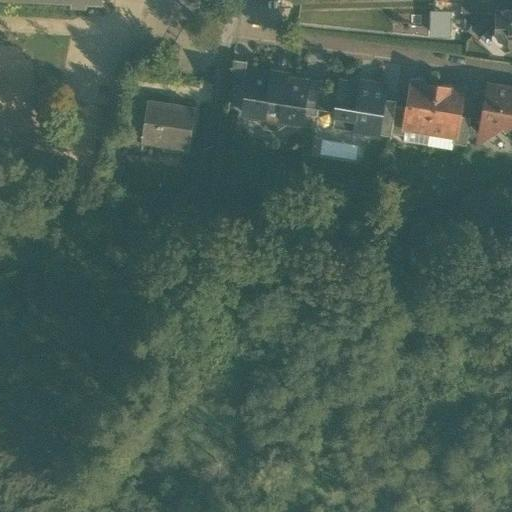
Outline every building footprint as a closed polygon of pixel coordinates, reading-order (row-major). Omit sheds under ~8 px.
[(27,0),(70,2),(70,8),(85,8),(85,2),(102,3),(102,0),(27,0)] [(488,13),(488,0),(461,0),(461,13),(488,13)] [(509,49),(511,49),(511,8),(494,9),(494,32),(509,48),(509,49)] [(229,83),(243,85),(246,61),(233,59),(229,83)] [(264,127),(275,129),(284,123),(285,119),(299,121),(300,113),(305,82),(304,81),(286,78),(287,75),(270,72),(269,76),(250,72),(244,112),(257,114),(257,119),(264,127)] [(300,113),(316,116),(317,109),(320,90),(322,80),(305,78),(304,81),(305,82),(300,113)] [(332,126),(377,134),(383,98),(385,84),(359,80),(358,84),(339,81),(337,93),(320,90),(317,109),(334,112),(332,126)] [(462,89),(437,85),(411,80),(407,107),(403,128),(404,128),(429,132),(453,136),(454,136),(458,115),(462,89)] [(479,133),(489,134),(502,126),(504,129),(511,123),(511,87),(495,85),(486,91),(479,133)] [(377,134),(390,136),(390,133),(403,135),(404,128),(403,128),(407,107),(395,105),(395,100),(383,98),(377,134)] [(170,146),(188,149),(194,109),(147,102),(144,122),(141,137),(143,137),(171,142),(170,146)] [(452,143),(465,145),(470,117),(458,115),(454,136),(453,136),(452,143)] [(125,146),(141,148),(143,137),(141,137),(144,122),(130,119),(125,146)]
